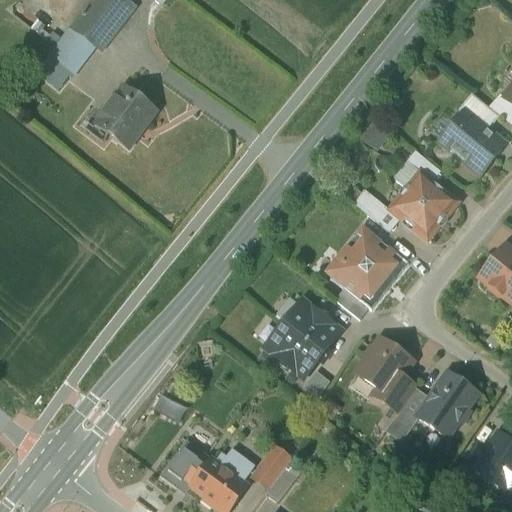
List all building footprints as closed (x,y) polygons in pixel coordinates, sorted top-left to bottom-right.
[(134,9),(121,0),(93,0),(71,30),(97,50),(101,53),(134,9)] [(97,50),(71,30),(47,62),(73,82),(97,50)] [(124,90),(96,127),(129,151),(157,114),(124,90)] [(500,119),(472,96),(459,112),(464,116),(465,115),(488,134),(500,119)] [(464,116),(441,144),(472,170),(474,166),(484,174),(503,151),(485,137),(488,134),(465,115),(464,116)] [(377,122),(366,141),(385,152),(396,134),(377,122)] [(426,162),(416,154),(407,164),(418,172),(426,162)] [(421,174),(390,213),(428,243),(459,205),(421,174)] [(387,210),(365,193),(362,196),(353,189),(345,199),(376,224),(387,210)] [(409,267),(363,229),(325,276),(345,291),(370,311),(372,313),(409,267)] [(511,253),(506,248),(480,280),(490,288),(490,292),(499,299),(504,299),(511,305),(511,253)] [(370,311),(345,291),(336,303),(360,323),(370,311)] [(302,303),(264,351),(305,382),(319,364),(323,368),(331,357),(328,354),(342,335),(302,303)] [(412,364),(381,342),(376,350),(372,350),(364,360),(366,364),(357,377),(379,392),(375,399),(383,404),(387,398),(388,398),(402,379),(412,364)] [(317,375),(301,395),(316,406),(331,386),(317,375)] [(477,396),(448,376),(431,401),(418,420),(419,421),(447,440),(458,424),(461,427),(470,414),(467,412),(477,396)] [(417,389),(402,379),(388,398),(387,398),(383,404),(399,415),(416,391),(417,389)] [(431,401),(416,391),(399,415),(396,420),(412,431),(419,421),(418,420),(431,401)] [(187,443),(160,480),(185,498),(191,490),(212,462),(187,443)] [(511,454),(495,443),(476,471),(504,490),(511,477),(511,454)] [(276,452),(254,480),(270,492),(285,473),(292,464),(276,452)] [(251,468),(234,456),(223,470),(242,483),(253,469),(251,468)] [(223,470),(212,462),(191,490),(212,506),(210,508),(216,511),(230,511),(248,488),(242,483),(223,470)] [(270,492),(266,497),(278,506),(296,481),(285,473),(270,492)]
